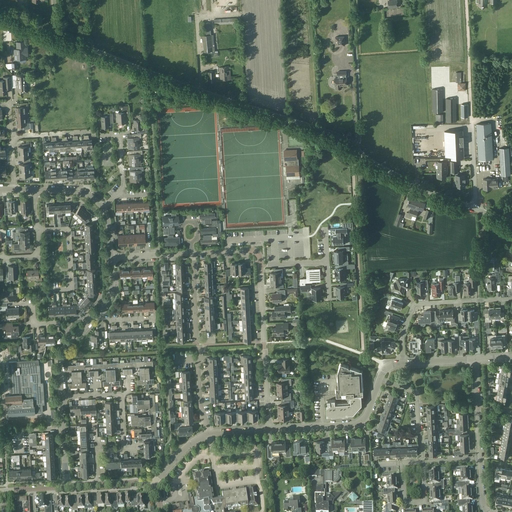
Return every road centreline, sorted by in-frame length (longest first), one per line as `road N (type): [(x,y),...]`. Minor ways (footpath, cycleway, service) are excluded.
road 1 (unclassified): [(362,154),(332,133),(55,33)]
road 2 (residential): [(75,338),(58,324),(32,321),(31,304),(45,290),(72,285),(69,231),(37,230)]
road 3 (unclassified): [(362,154),(427,191),(511,222)]
road 4 (residential): [(258,267),(268,430)]
road 5 (residential): [(118,193),(114,135),(10,135)]
road 6 (residential): [(511,299),(416,303),(401,334),(402,362)]
